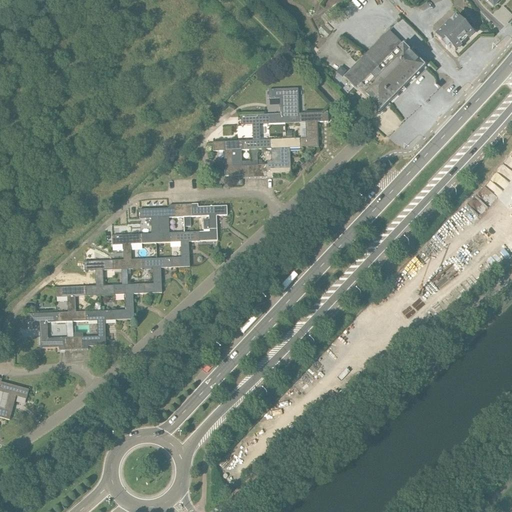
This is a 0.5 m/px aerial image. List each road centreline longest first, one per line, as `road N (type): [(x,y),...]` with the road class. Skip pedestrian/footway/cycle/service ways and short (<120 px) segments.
road 1 (primary): [(511,60),(158,438)]
road 2 (residential): [(364,132),(93,394),(0,453)]
road 3 (primary): [(180,459),(511,106)]
road 4 (unclassified): [(511,274),(218,511)]
road 5 (track): [(392,511),(511,403)]
